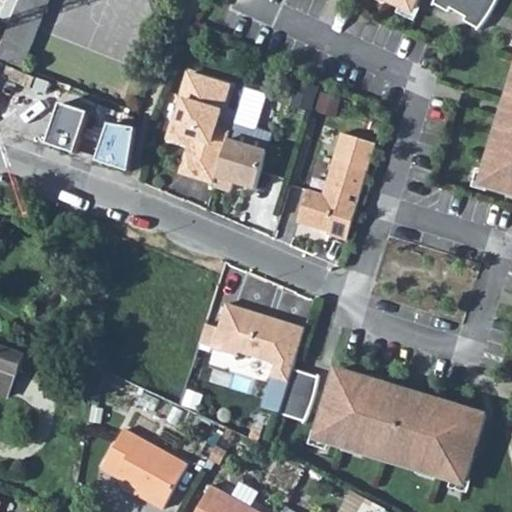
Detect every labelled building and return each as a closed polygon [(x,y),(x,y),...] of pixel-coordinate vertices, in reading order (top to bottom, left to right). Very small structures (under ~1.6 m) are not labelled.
[(20,0),(15,13),(0,50),(0,58),(23,68),(50,0),(20,0)] [(414,12),(419,0),(387,0),(414,12)] [(435,0),(434,3),(449,12),(451,9),(467,18),(465,21),(480,30),(491,13),(498,0),(435,0)] [(216,183),(231,134),(217,130),(230,87),(189,74),(183,96),(186,102),(181,117),(177,116),(170,139),(191,145),(195,152),(188,155),(183,173),(216,183)] [(482,184),(511,193),(511,86),(507,102),(511,103),(507,115),(504,114),(496,137),(500,138),(494,158),(490,157),(482,184)] [(246,87),(231,134),(216,183),(215,186),(231,191),(234,182),(257,190),(274,134),(259,129),(258,128),(268,94),(246,87)] [(57,104),(44,143),(69,152),(82,112),(57,104)] [(104,124),(94,159),(125,171),(131,128),(104,124)] [(329,235),(348,241),(355,221),(375,143),(342,135),(324,195),(309,190),(299,223),(317,229),(326,226),(331,228),(329,235)] [(307,329),(228,304),(213,348),(238,356),(240,352),(276,364),(263,408),(280,413),(294,369),(307,329)] [(0,346),(0,369),(18,376),(25,356),(0,346)] [(318,385),(320,377),(294,369),(280,413),(280,414),(306,422),(311,410),(315,399),(318,385)] [(337,370),(316,439),(344,447),(345,443),(365,449),(364,453),(419,470),(420,466),(439,472),(438,476),(466,484),(487,416),(459,407),(458,411),(438,405),(440,401),(420,395),(419,399),(407,395),(408,391),(385,384),(384,388),(364,382),(365,378),(337,370)] [(125,430),(103,469),(118,478),(120,474),(141,485),(137,494),(165,509),(169,501),(189,466),(125,430)] [(222,437),(213,432),(209,441),(218,446),(222,437)] [(243,480),(236,491),(253,502),(260,491),(243,480)] [(259,511),(212,486),(197,511),(259,511)] [(386,511),(387,510),(353,492),(341,511),(386,511)]
